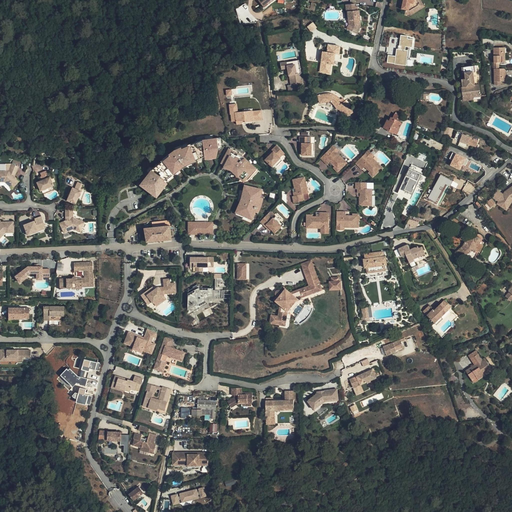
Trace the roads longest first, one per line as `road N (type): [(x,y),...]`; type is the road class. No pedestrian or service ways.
road 1 (residential): [(511,161),(440,222),(344,246),(127,247)]
road 2 (residential): [(254,511),(345,479),(407,438),(489,439),(511,429)]
road 3 (residential): [(107,346),(86,441),(89,458),(129,511)]
road 4 (residential): [(206,338),(207,379),(260,386),(341,371)]
road 5 (residential): [(127,247),(0,252)]
